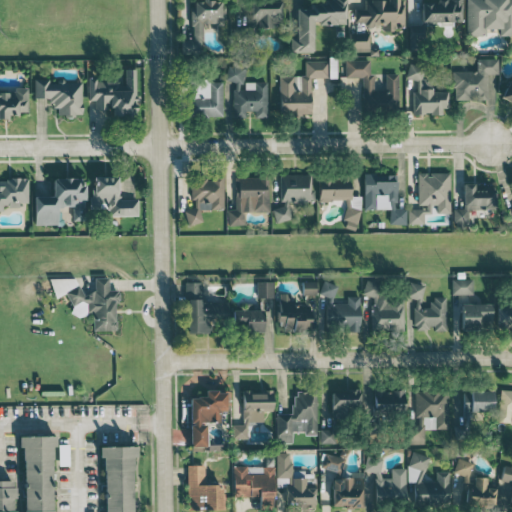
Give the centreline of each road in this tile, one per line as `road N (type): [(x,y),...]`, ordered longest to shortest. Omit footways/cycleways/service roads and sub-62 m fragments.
road 1 (tertiary): [(152,0),(161,511)]
road 2 (residential): [(160,361),(511,358)]
road 3 (residential): [(157,146),(487,142)]
road 4 (residential): [(157,146),(0,146)]
